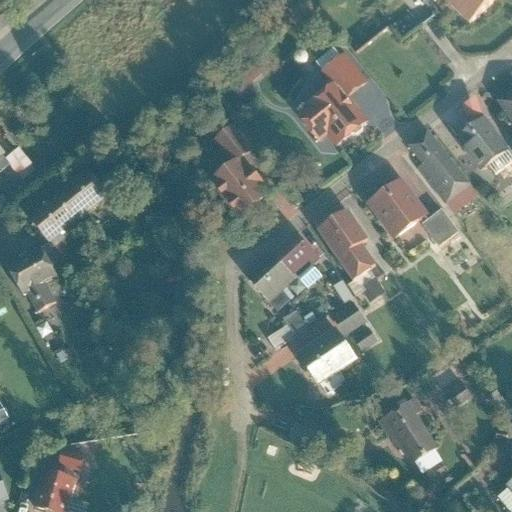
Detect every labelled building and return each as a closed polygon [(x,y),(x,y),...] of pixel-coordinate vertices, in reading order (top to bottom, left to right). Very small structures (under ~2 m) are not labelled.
[(423,0),(433,10),(443,0),(446,0),(474,28),(503,0),(423,0)] [(371,86),(346,58),(324,77),(334,88),(336,86),(352,103),(371,86)] [(352,103),(336,86),(334,88),(308,109),(312,114),(301,123),(321,147),(330,139),(340,152),(371,128),(352,103)] [(511,96),(500,105),(511,121),(511,96)] [(487,123),(460,144),(484,176),(511,155),(487,123)] [(233,168),(212,186),(244,223),(276,195),(249,163),(258,156),(235,128),(214,146),(233,168)] [(475,189),(431,135),(411,151),(426,170),(421,175),(449,210),(475,189)] [(90,171),(29,221),(51,247),(112,198),(90,171)] [(405,183),(371,208),(397,244),(432,220),(405,183)] [(448,211),(429,226),(447,248),(466,232),(448,211)] [(352,214),(322,235),(359,286),(381,270),(365,249),(373,243),(352,214)] [(323,265),(306,247),(257,291),(273,309),(323,265)] [(44,251),(10,269),(26,299),(29,297),(38,314),(58,304),(48,287),(60,281),(44,251)] [(348,281),(339,287),(350,304),(359,299),(348,281)] [(280,349),(314,328),(302,310),(289,318),(293,325),(273,337),(280,349)] [(338,333),(301,360),(321,387),(358,361),(338,333)] [(435,375),(458,410),(478,396),(455,362),(435,375)] [(0,424),(13,417),(3,400),(0,401),(0,424)] [(415,404),(381,424),(396,449),(402,446),(415,467),(437,454),(427,437),(429,436),(419,420),(421,413),(415,404)] [(71,511),(79,486),(45,476),(34,509),(45,511),(71,511)] [(0,478),(0,504),(9,501),(0,478)]
